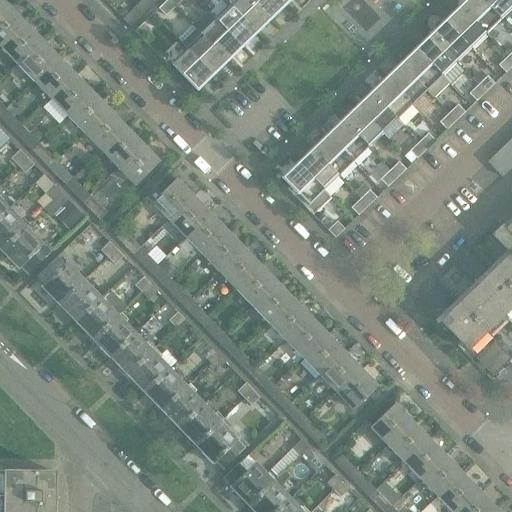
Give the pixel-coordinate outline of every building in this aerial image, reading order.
[(175,9),(183,0),(168,0),(167,1),(175,9)] [(271,21),(250,0),(223,0),(229,7),(257,36),(258,35),(257,34),(271,21)] [(286,7),(279,0),(250,0),(271,21),(285,7),(286,8),(286,7)] [(499,21),(478,0),(465,0),(458,7),(457,7),(485,36),(486,35),(485,35),(499,21)] [(511,5),(506,0),(478,0),(499,21),(511,8),(511,5)] [(166,18),(175,9),(167,1),(158,10),(166,18)] [(257,36),(229,7),(229,8),(215,22),(242,49),(256,36),(257,36)] [(485,36),(457,7),(457,8),(443,22),(470,49),(484,36),(485,36)] [(0,48),(24,26),(7,9),(0,15),(0,48)] [(130,27),(141,16),(134,9),(123,20),(130,27)] [(242,49),(215,22),(207,13),(192,27),(200,35),(228,64),(229,63),(228,63),(242,49)] [(470,49),(443,22),(429,35),(428,36),(456,64),(457,63),(456,63),(470,49)] [(142,41),(151,32),(144,24),(135,33),(142,41)] [(0,49),(17,66),(41,43),(24,26),(0,48),(0,49)] [(228,64),(200,35),(192,27),(178,41),(186,50),(213,78),(227,64),(228,64)] [(456,64),(428,36),(427,36),(428,37),(414,50),(441,78),(455,64),(456,65),(456,64)] [(33,83),(57,60),(41,43),(17,66),(33,83)] [(213,78),(186,50),(171,64),(171,63),(170,64),(198,93),(199,92),(199,91),(213,78)] [(441,78),(414,50),(400,64),(399,63),(399,64),(427,92),(433,99),(448,85),(441,78)] [(505,74),(511,67),(511,63),(507,58),(498,67),(505,74)] [(50,101),(74,77),(57,60),(33,83),(50,101)] [(427,92),(399,64),(398,65),(384,79),(412,106),(426,92),(426,93),(427,92)] [(67,118),(91,95),(74,77),(50,101),(67,118)] [(485,94),(494,85),(487,77),(478,86),(485,94)] [(412,106),(384,79),(370,92),(369,93),(397,121),(398,120),(397,120),(412,106)] [(476,103),(485,94),(478,86),(468,95),(476,103)] [(397,121),(369,93),(369,94),(355,107),(382,135),(396,121),(397,122),(397,121)] [(84,135),(108,112),(91,95),(67,118),(84,135)] [(455,123),(465,113),(457,106),(448,115),(455,123)] [(382,135),(355,107),(341,121),(341,120),(340,121),(368,150),(369,149),(368,149),(382,135)] [(22,127),(6,111),(5,110),(0,114),(0,118),(15,134),(22,127)] [(100,152),(124,129),(108,112),(84,135),(100,152)] [(446,131),(455,123),(448,115),(439,124),(446,131)] [(368,150),(340,121),(339,122),(340,122),(326,136),(353,163),(367,150),(368,150)] [(39,144),(23,128),(22,127),(15,134),(32,151),(39,144)] [(117,170),(141,146),(124,129),(100,152),(117,170)] [(425,151),(435,142),(428,134),(418,144),(425,151)] [(353,163),(326,136),(312,149),(311,149),(339,178),(339,177),(353,163)] [(501,179),(511,168),(511,147),(508,143),(487,164),(501,179)] [(56,162),(40,145),(39,144),(32,151),(49,169),(56,162)] [(416,160),(425,151),(418,144),(409,152),(416,160)] [(134,187),(158,164),(141,146),(117,170),(134,187)] [(339,178),(311,149),(310,150),(311,150),(296,164),(324,192),(338,178),(338,179),(339,178)] [(18,167),(27,159),(20,151),(11,160),(18,167)] [(25,174),(34,166),(27,159),(18,167),(25,174)] [(73,179),(56,162),(49,169),(65,186),(73,179)] [(396,180),(406,170),(398,163),(389,172),(396,180)] [(324,192),(296,164),(282,178),(282,177),(281,178),(308,206),(305,209),(312,216),(331,199),(324,192)] [(387,188),(396,180),(389,172),(380,181),(387,188)] [(89,196),(73,179),(65,186),(82,203),(89,196)] [(169,221),(193,198),(176,180),(152,204),(169,221)] [(52,202),(61,194),(54,186),(45,195),(52,202)] [(0,218),(8,211),(15,204),(0,188),(0,218)] [(367,208),(376,199),(369,191),(359,201),(367,208)] [(59,209),(68,201),(61,194),(52,202),(59,209)] [(106,214),(90,197),(89,196),(82,203),(99,221),(106,214)] [(186,238),(210,215),(193,198),(169,221),(186,238)] [(358,217),(367,208),(359,201),(350,209),(358,217)] [(0,254),(25,229),(8,211),(0,218),(0,254)] [(202,255),(226,232),(210,215),(186,238),(202,255)] [(511,215),(491,237),(508,255),(511,258),(511,215)] [(335,239),(344,230),(337,223),(327,232),(335,239)] [(25,229),(0,254),(16,271),(42,246),(25,229)] [(140,248),(123,231),(116,238),(133,256),(140,248)] [(219,273),(243,249),(226,232),(202,255),(219,273)] [(107,259),(116,250),(109,243),(100,252),(107,259)] [(157,266),(142,250),(140,248),(133,256),(150,273),(157,266)] [(236,290),(260,266),(243,249),(219,273),(236,290)] [(115,266),(123,258),(116,250),(107,259),(115,266)] [(466,351),(511,306),(511,258),(508,255),(438,323),(466,351)] [(58,307),(83,283),(65,264),(39,289),(58,307)] [(174,283),(157,266),(150,273),(166,290),(174,283)] [(252,307),(277,284),(260,266),(236,290),(252,307)] [(142,294),(150,285),(143,278),(135,287),(142,294)] [(75,325),(100,301),(83,283),(58,307),(75,325)] [(191,300),(174,284),(174,283),(166,290),(183,307),(191,300)] [(270,325),(294,301),(277,284),(252,307),(270,325)] [(149,301),(157,293),(150,285),(142,294),(149,301)] [(207,318),(191,300),(183,307),(200,325),(207,318)] [(92,343),(117,318),(100,301),(75,325),(92,343)] [(286,342),(310,318),(294,301),(270,325),(286,342)] [(176,329),(185,321),(177,313),(169,322),(176,329)] [(109,360),(134,336),(117,318),(92,343),(109,360)] [(224,335),(207,318),(200,325),(217,342),(224,335)] [(303,359),(327,336),(310,318),(286,342),(303,359)] [(183,336),(191,328),(185,321),(176,329),(183,336)] [(241,352),(225,336),(224,335),(217,342),(234,359),(241,352)] [(126,378),(151,353),(134,336),(109,360),(126,378)] [(320,376),(344,353),(327,336),(303,359),(320,376)] [(495,342),(476,360),(493,377),(511,359),(502,350),(495,342)] [(210,365),(219,356),(212,349),(203,357),(210,365)] [(143,395),(168,371),(177,362),(166,351),(158,360),(151,353),(126,378),(143,395)] [(258,370),(241,353),(241,352),(234,359),(251,377),(258,370)] [(336,393),(360,370),(344,353),(320,376),(336,393)] [(217,372),(226,363),(219,356),(210,365),(217,372)] [(275,387),(265,377),(258,370),(251,377),(267,394),(275,387)] [(354,411),(378,387),(360,370),(336,393),(354,411)] [(161,413),(186,389),(168,371),(143,395),(161,413)] [(244,400),(253,391),(246,384),(237,392),(244,400)] [(292,404),(275,387),(267,394),(284,411),(292,404)] [(178,431),(203,406),(186,389),(161,413),(178,431)] [(251,407),(260,399),(253,391),(244,400),(251,407)] [(308,422),(292,405),(292,404),(284,411),(301,429),(308,422)] [(195,448),(220,423),(203,406),(178,431),(195,448)] [(386,447),(410,424),(393,406),(369,430),(386,447)] [(325,439),(308,422),(301,429),(318,446),(325,439)] [(244,448),(237,441),(220,423),(195,448),(212,466),(215,463),(221,469),(244,448)] [(402,464),(427,441),(410,424),(386,447),(402,464)] [(299,456),(308,448),(301,441),(292,449),(299,456)] [(419,482),(443,458),(427,441),(402,464),(419,482)] [(306,464),(315,455),(308,448),(299,456),(306,464)] [(272,483),(266,477),(254,465),(246,457),(224,480),(231,487),(229,489),(247,507),(272,483)] [(436,499),(460,475),(443,458),(419,482),(436,499)] [(359,473),(347,462),(340,469),(351,481),(359,473)] [(2,473),(1,511),(53,511),(54,473),(2,473)] [(448,511),(456,511),(477,493),(460,475),(436,499),(448,511)] [(333,491),(342,483),(335,476),(326,484),(333,491)] [(375,491),(364,479),(357,486),(368,498),(375,491)] [(251,511),(277,511),(289,501),(272,483),(247,507),(251,511)] [(340,499),(349,490),(342,483),(333,491),(340,499)] [(491,511),(493,510),(477,493),(456,511),(491,511)] [(387,511),(392,508),(381,496),(373,504),(381,511),(387,511)] [(299,511),(289,501),(277,511),(299,511)]
